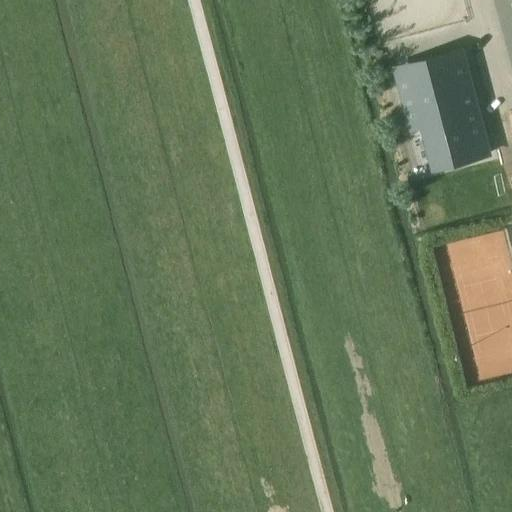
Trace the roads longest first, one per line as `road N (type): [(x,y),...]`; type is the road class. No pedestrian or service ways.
road 1 (track): [(327,511),(194,0)]
road 2 (unknown): [(447,0),(479,129)]
